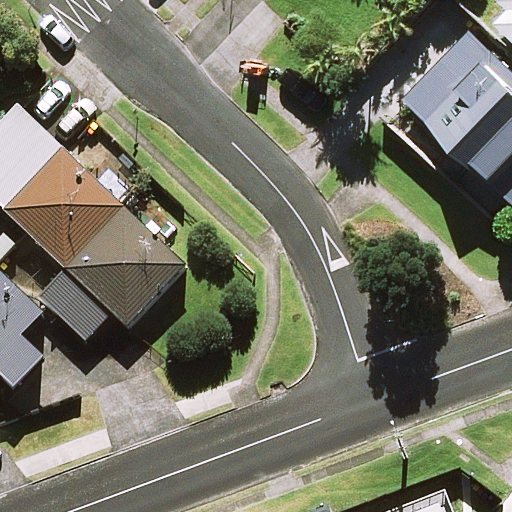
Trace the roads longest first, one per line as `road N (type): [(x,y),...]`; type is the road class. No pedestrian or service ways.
road 1 (residential): [(80,0),(240,149),(307,228),(374,401)]
road 2 (residential): [(77,511),(374,401)]
road 3 (residential): [(374,401),(511,352)]
